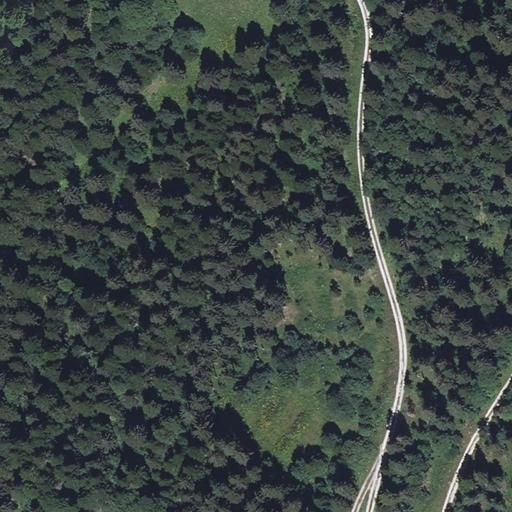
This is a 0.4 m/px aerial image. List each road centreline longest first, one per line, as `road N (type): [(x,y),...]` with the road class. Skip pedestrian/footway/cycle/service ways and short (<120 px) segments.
road 1 (track): [(361,0),(369,39),(362,172),(402,338),(398,399),(380,457)]
road 2 (track): [(446,511),(471,446),(511,382)]
